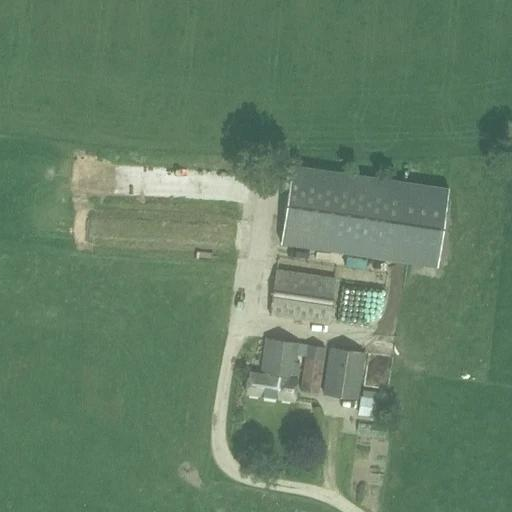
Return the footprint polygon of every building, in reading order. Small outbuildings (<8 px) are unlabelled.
[(448,189),(292,165),(280,244),(437,267),(448,189)] [(223,203),(240,203),(240,177),(223,177),(223,203)] [(269,314),(328,323),(335,280),(276,270),(269,314)] [(261,374),(249,372),(245,393),(293,401),(297,380),(296,380),(298,363),(296,363),(297,356),(305,357),(299,390),(317,393),(324,348),(298,344),(299,343),(267,338),(261,374)] [(331,348),(323,394),(357,399),(364,354),(331,348)] [(386,400),(361,398),(359,415),(385,418),(386,400)]
